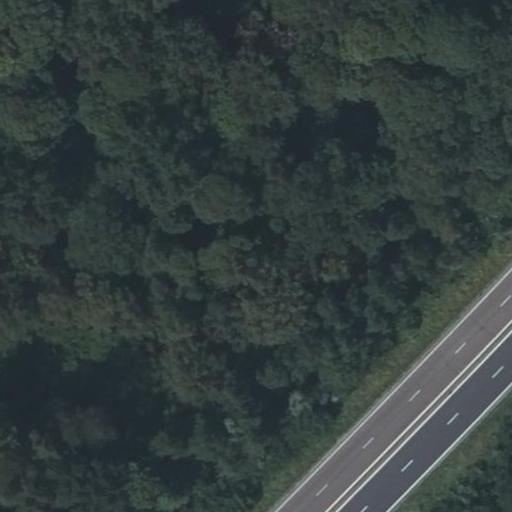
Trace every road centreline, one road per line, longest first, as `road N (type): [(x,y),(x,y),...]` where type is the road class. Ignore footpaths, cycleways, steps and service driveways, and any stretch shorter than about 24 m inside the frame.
road 1 (motorway): [(511,284),(293,511)]
road 2 (motorway): [(364,511),(511,360)]
